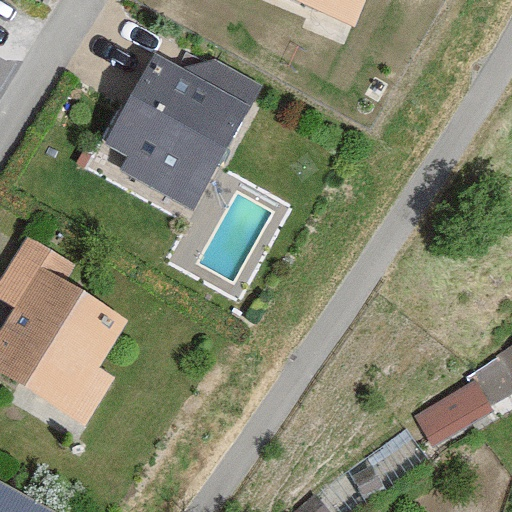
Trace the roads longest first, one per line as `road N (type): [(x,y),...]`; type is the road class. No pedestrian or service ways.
road 1 (residential): [(505,0),(439,142),(285,352),(191,511)]
road 2 (residential): [(84,0),(0,142)]
